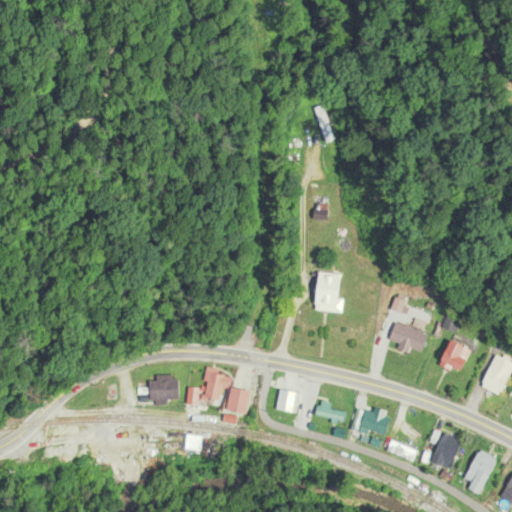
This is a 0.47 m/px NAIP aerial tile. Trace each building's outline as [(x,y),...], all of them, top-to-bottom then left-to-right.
[(344,272),(318,272),(317,311),(343,312),(344,272)] [(388,342),(421,355),(429,336),(396,323),(388,342)] [(463,373),(474,350),(452,341),(442,364),(463,373)] [(481,387),(500,396),(511,373),(511,362),(498,355),(481,387)] [(226,389),(229,390),(233,377),(208,370),(200,399),(222,405),(226,389)] [(151,403),(180,403),(180,378),(151,378),(151,403)] [(275,419),(297,423),(303,390),(281,385),(275,419)] [(229,411),(248,414),(253,392),(233,388),(229,411)] [(392,417),(365,409),(360,427),(386,435),(392,417)] [(462,440),(442,434),(432,463),(453,470),(462,440)] [(387,451),(413,462),(418,451),(392,440),(387,451)] [(208,450),(182,443),(180,453),(205,459),(208,450)] [(471,484),(469,489),(480,495),(499,460),(481,450),(464,481),(471,484)] [(511,501),(511,479),(502,495),(511,501)]
